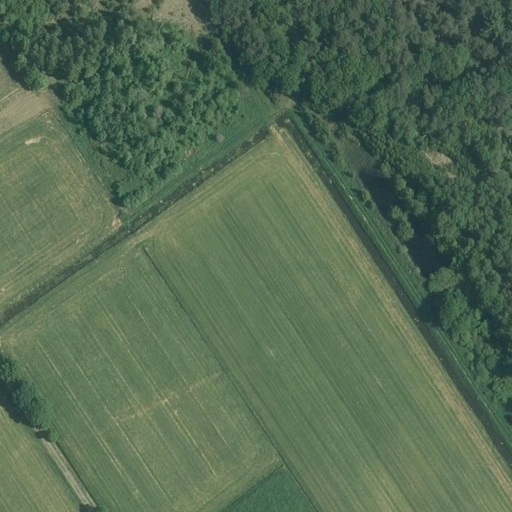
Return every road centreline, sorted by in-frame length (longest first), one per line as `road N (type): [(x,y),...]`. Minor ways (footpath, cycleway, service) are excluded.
road 1 (track): [(511,442),(293,108)]
road 2 (track): [(90,511),(0,372)]
